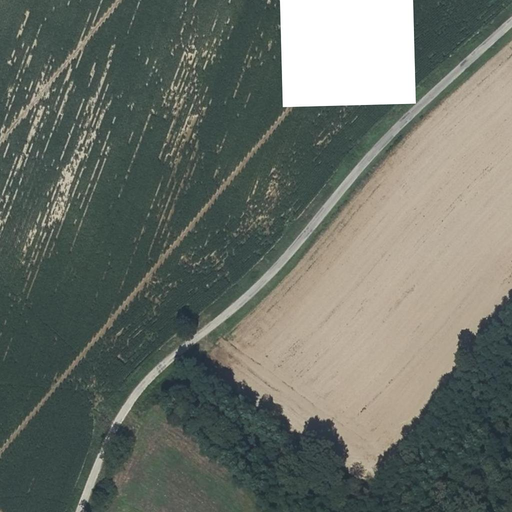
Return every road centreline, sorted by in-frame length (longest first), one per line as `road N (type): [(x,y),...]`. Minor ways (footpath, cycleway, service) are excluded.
road 1 (unclassified): [(77,511),(122,415),(155,371),(267,276),(414,108),(511,17)]
road 2 (track): [(122,415),(239,485),(265,511)]
